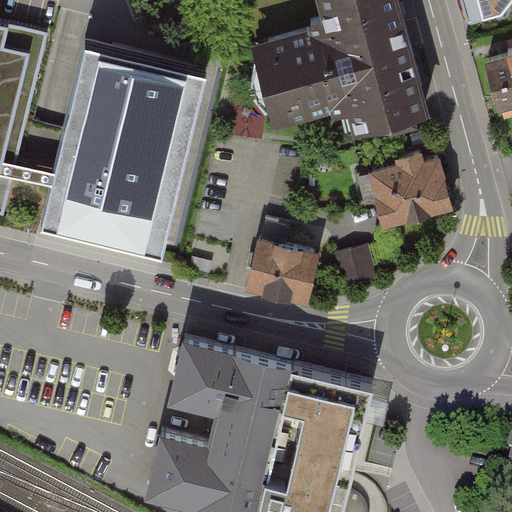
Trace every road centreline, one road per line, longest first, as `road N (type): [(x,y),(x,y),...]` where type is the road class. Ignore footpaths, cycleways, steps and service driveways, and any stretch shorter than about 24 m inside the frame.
road 1 (secondary): [(0,252),(233,310),(390,332)]
road 2 (tertiary): [(469,282),(484,212),(429,0)]
road 3 (secondary): [(390,332),(397,360),(432,388),(474,383),(495,363)]
